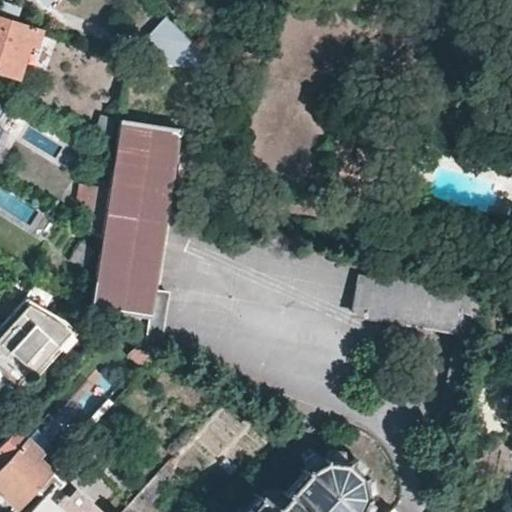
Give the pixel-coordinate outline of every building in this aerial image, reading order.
[(238,3),(234,0),(200,0),(223,22),(238,3)] [(211,53),(168,14),(164,11),(149,28),(145,54),(209,64),(211,53)] [(37,43),(43,26),(0,12),(0,68),(14,73),(24,39),(37,43)] [(107,138),(114,115),(99,112),(93,134),(107,138)] [(192,129),(119,116),(111,161),(99,237),(87,304),(145,315),(174,152),(188,154),(192,129)] [(66,163),(79,142),(54,128),(43,148),(66,163)] [(88,274),(90,254),(72,251),(69,270),(88,274)] [(451,325),(471,329),(479,284),(372,267),(370,276),(356,274),(349,309),(451,325)] [(36,298),(43,286),(18,270),(8,281),(36,298)] [(0,389),(5,394),(16,383),(27,370),(32,374),(70,331),(59,320),(21,296),(0,318),(0,389)] [(455,414),(471,329),(451,325),(436,410),(455,414)] [(154,352),(156,350),(159,329),(143,326),(141,345),(154,352)] [(143,365),(154,352),(141,345),(135,341),(127,353),(143,365)] [(450,444),(455,414),(436,410),(430,440),(450,444)] [(12,426),(0,438),(0,455),(4,459),(0,463),(0,490),(17,505),(34,487),(49,469),(64,453),(34,426),(23,436),(12,426)] [(402,511),(388,499),(377,511),(374,509),(360,511),(358,511),(353,511),(357,507),(368,506),(368,498),(360,490),(370,485),(370,480),(369,474),(358,470),(358,466),(361,458),(354,452),(341,456),(338,444),(327,445),(322,455),(314,448),(306,450),(303,461),(305,462),(278,491),(276,491),(269,484),(259,485),(254,493),(252,492),(233,511),(402,511)] [(61,479),(49,469),(34,487),(40,492),(23,511),(24,511),(100,511),(101,511),(73,486),(66,494),(56,485),(61,479)] [(133,494),(150,474),(145,470),(128,489),(133,494)] [(447,493),(450,476),(445,475),(441,491),(447,493)] [(433,511),(461,511),(444,502),(433,511)]
